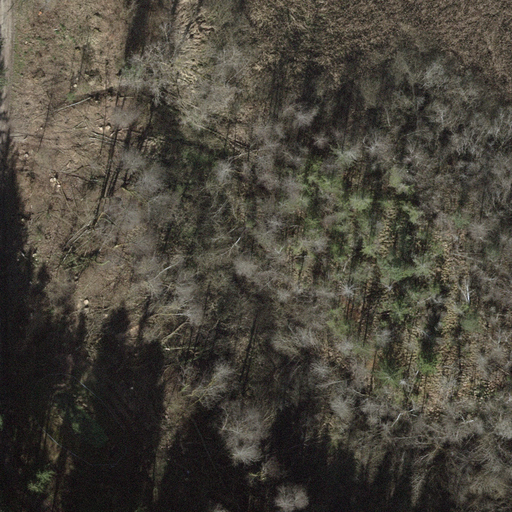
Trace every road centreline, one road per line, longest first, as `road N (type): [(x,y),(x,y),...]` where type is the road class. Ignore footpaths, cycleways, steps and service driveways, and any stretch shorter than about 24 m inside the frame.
road 1 (track): [(2,393),(83,472),(164,492),(183,511)]
road 2 (track): [(116,480),(138,444),(111,391),(69,368),(39,371),(2,393)]
road 3 (track): [(55,511),(13,470),(0,327)]
